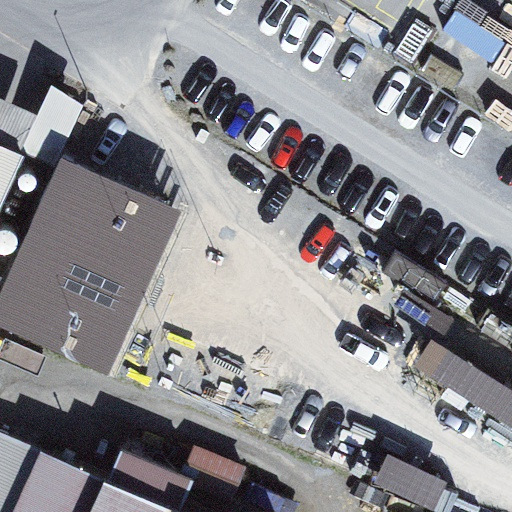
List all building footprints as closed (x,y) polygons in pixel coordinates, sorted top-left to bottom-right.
[(0,90),(0,137),(21,147),(37,107),(0,90)] [(0,137),(0,204),(25,148),(21,147),(0,137)] [(182,202),(60,149),(0,285),(0,321),(108,369),(182,202)] [(511,382),(429,330),(412,357),(511,419),(511,382)] [(111,477),(0,427),(0,511),(201,511),(182,503),(194,477),(124,446),(111,477)]
